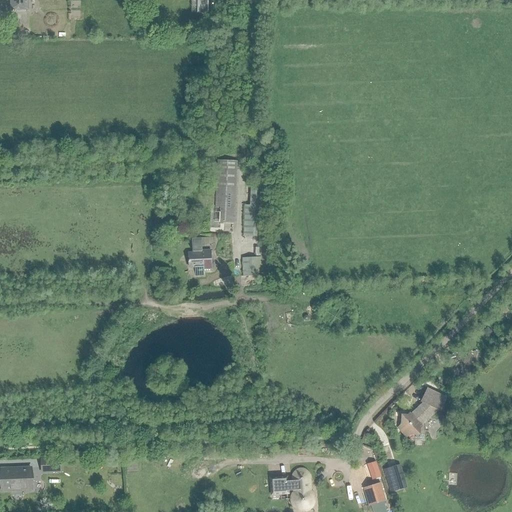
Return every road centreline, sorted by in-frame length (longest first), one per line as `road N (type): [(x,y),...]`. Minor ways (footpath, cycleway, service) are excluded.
road 1 (unclassified): [(355,439),(366,416),(511,270)]
road 2 (unclassified): [(244,148),(246,0)]
